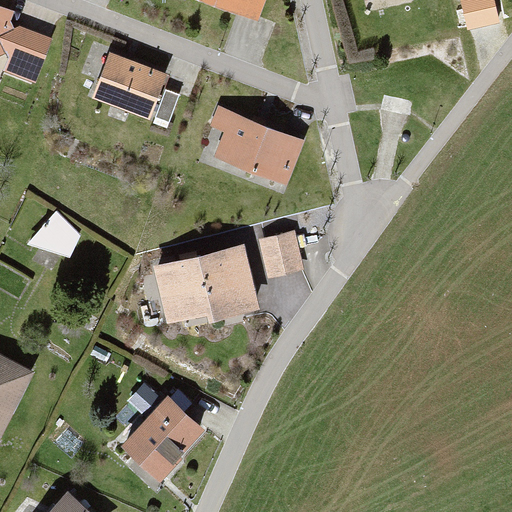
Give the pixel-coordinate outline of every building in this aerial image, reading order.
[(189,0),(255,25),(264,0),(189,0)] [(492,0),(465,0),(463,1),(470,33),(499,26),(492,0)] [(0,14),(0,74),(28,85),(44,43),(10,30),(14,20),(0,14)] [(170,82),(111,59),(95,99),(154,122),(170,82)] [(183,98),(168,92),(155,127),(170,133),(183,98)] [(230,137),(220,163),(286,188),(303,145),(219,113),(213,130),(230,137)] [(59,213),(29,247),(72,262),(86,241),(59,213)] [(297,276),(293,243),(261,247),(265,280),(297,276)] [(242,254),(156,271),(168,328),(253,311),(242,254)] [(0,437),(27,374),(0,362),(0,437)] [(120,450),(162,483),(202,433),(161,400),(120,450)] [(46,511),(83,511),(63,494),(46,511)]
